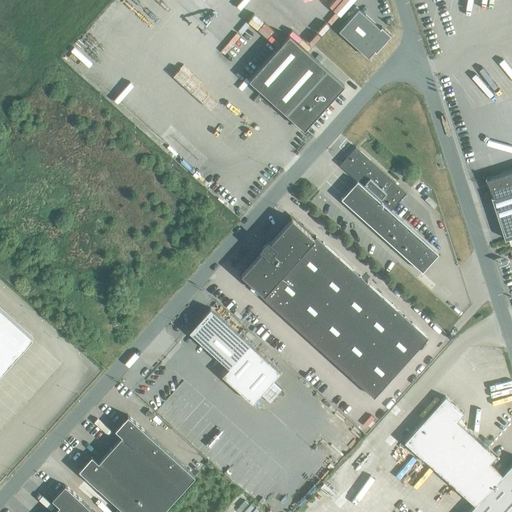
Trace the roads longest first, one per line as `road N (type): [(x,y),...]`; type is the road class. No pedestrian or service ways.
road 1 (unclassified): [(0,508),(382,79),(420,62)]
road 2 (unclassified): [(511,348),(420,62)]
road 3 (unknown): [(278,196),(433,341),(494,291)]
road 4 (unknown): [(447,362),(343,480)]
road 5 (unknown): [(157,332),(271,430)]
